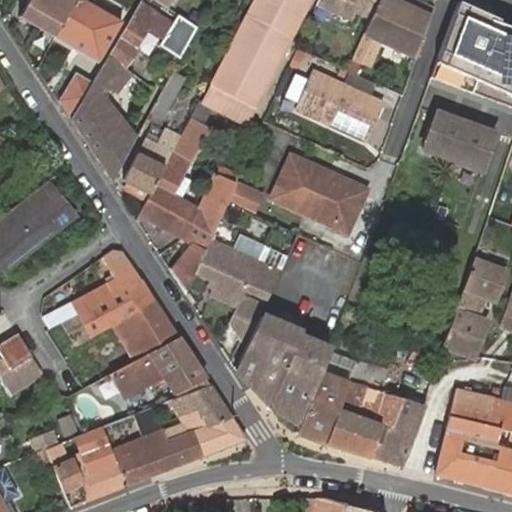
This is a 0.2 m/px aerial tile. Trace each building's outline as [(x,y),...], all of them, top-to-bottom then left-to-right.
[(29,0),(18,18),(53,39),(78,0),(29,0)] [(78,0),(53,39),(100,68),(123,29),(92,8),(97,0),(78,0)] [(69,121),(110,184),(134,140),(106,95),(139,49),(136,46),(146,31),(162,39),(159,46),(179,60),(198,28),(177,16),(173,22),(157,11),(140,0),(123,29),(100,68),(69,121)] [(151,0),(167,10),(173,0),(151,0)] [(181,0),(179,5),(191,12),(196,0),(181,0)] [(244,129),(309,0),(254,0),(202,105),(244,129)] [(319,0),(318,4),(354,21),(358,13),(370,20),(379,0),(319,0)] [(385,0),(379,0),(370,20),(363,36),(381,44),(414,60),(432,13),(406,1),(405,3),(403,8),(385,0)] [(385,0),(403,8),(405,3),(398,0),(385,0)] [(456,3),(428,80),(511,110),(511,32),(495,27),(497,21),(456,3)] [(352,60),(370,69),(381,44),(363,36),(352,60)] [(181,82),(170,76),(149,113),(161,119),(181,82)] [(326,121),(329,128),(370,145),(372,140),(386,108),(312,77),(299,109),(296,114),(315,122),(321,119),(326,121)] [(439,112),(426,149),(485,171),(498,134),(439,112)] [(315,122),(329,128),(326,121),(321,119),(315,122)] [(171,159),(169,157),(161,171),(176,179),(202,132),(189,124),(171,159)] [(153,149),(166,156),(169,157),(177,140),(152,128),(144,144),(153,149)] [(161,171),(169,157),(166,156),(153,149),(144,144),(124,181),(149,194),(161,171)] [(333,180),(336,175),(295,156),(274,200),(351,237),(370,197),(333,180)] [(190,246),(169,273),(183,295),(193,274),(208,241),(227,200),(233,188),(226,184),(231,177),(220,173),(217,179),(212,177),(195,212),(169,198),(180,181),(176,179),(161,171),(149,194),(137,218),(154,227),(156,226),(178,237),(179,240),(190,246)] [(372,193),(336,175),(333,180),(370,197),(372,193)] [(233,202),(257,213),(267,193),(243,182),(233,202)] [(0,265),(4,271),(38,245),(59,226),(73,216),(48,185),(0,222),(0,265)] [(236,245),(283,269),(289,257),(242,232),(236,245)] [(208,241),(193,274),(208,282),(212,284),(211,288),(208,295),(235,308),(245,286),(267,297),(278,273),(208,241)] [(108,327),(153,303),(120,253),(109,252),(99,259),(113,284),(41,321),(43,333),(60,323),(74,315),(87,338),(108,327)] [(442,350),(473,360),(490,317),(482,314),(487,299),(496,303),(508,271),(473,257),(442,350)] [(511,300),(509,299),(499,328),(511,332),(511,300)] [(129,364),(176,339),(153,303),(108,327),(129,364)] [(260,312),(235,367),(245,379),(250,386),(258,370),(261,363),(276,370),(279,385),(267,407),(298,426),(321,373),(329,350),(299,336),(301,331),(273,318),(260,312)] [(72,345),(87,338),(74,315),(60,323),(72,345)] [(0,384),(8,398),(44,377),(18,333),(0,343),(0,354),(2,358),(0,359),(0,384)] [(175,394),(204,380),(176,339),(129,364),(82,390),(66,398),(71,408),(96,395),(104,406),(121,396),(123,399),(165,376),(175,394)] [(250,386),(267,407),(279,385),(276,370),(261,363),(258,370),(250,386)] [(298,426),(294,433),(323,445),(335,448),(357,388),(345,384),(321,373),(298,426)] [(244,440),(208,386),(153,408),(155,414),(174,408),(180,424),(162,431),(167,441),(195,433),(204,455),(244,440)] [(357,388),(335,448),(401,466),(421,407),(357,388)] [(451,392),(445,431),(496,444),(511,448),(511,433),(485,427),(490,401),(451,392)] [(511,448),(496,444),(485,488),(511,494),(511,406),(490,401),(485,427),(511,433),(511,448)] [(155,414),(153,408),(143,411),(153,434),(111,450),(125,486),(204,455),(195,433),(167,441),(162,431),(155,414)] [(69,508),(125,486),(111,450),(102,427),(84,434),(77,437),(85,457),(91,471),(78,477),(77,473),(72,462),(63,466),(55,446),(46,449),(52,463),(69,508)] [(32,439),(37,452),(46,449),(55,446),(58,444),(53,431),(32,439)] [(445,431),(433,475),(485,488),(496,444),(445,431)] [(43,466),(52,463),(46,449),(37,452),(43,466)] [(85,457),(72,462),(77,473),(78,477),(91,471),(85,457)] [(319,511),(323,498),(311,499),(308,511),(319,511)] [(348,511),(351,505),(327,498),(323,498),(319,511),(348,511)]
